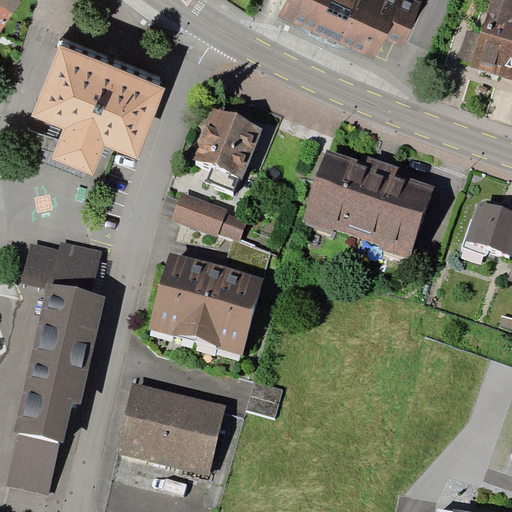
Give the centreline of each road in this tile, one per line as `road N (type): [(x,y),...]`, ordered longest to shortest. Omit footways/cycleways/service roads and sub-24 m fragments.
road 1 (residential): [(216,30),(137,237),(78,511)]
road 2 (secondary): [(511,156),(390,112),(216,30)]
road 3 (unknown): [(413,511),(469,418),(511,395)]
